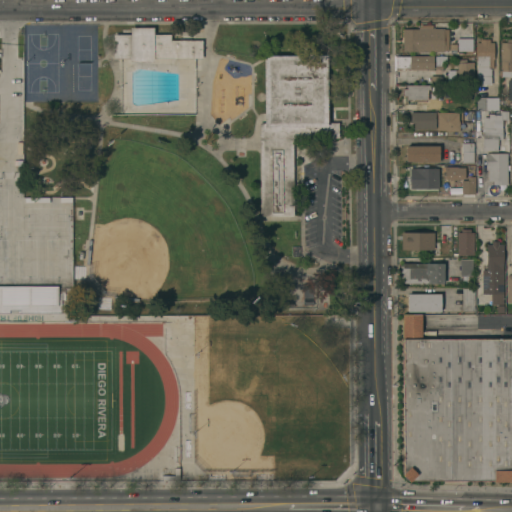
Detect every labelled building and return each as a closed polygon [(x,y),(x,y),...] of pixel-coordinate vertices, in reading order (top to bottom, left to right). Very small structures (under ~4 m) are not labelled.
[(401,52),(402,29),(417,29),(417,26),(424,27),(424,28),(443,29),(447,29),(447,51),(443,51),(443,52),(401,52)] [(114,34),(131,34),(131,28),(154,28),(154,34),(170,34),(170,40),(201,40),(201,59),(114,59),(114,34)] [(471,39),(471,51),(457,51),(457,39),(471,39)] [(475,43),(479,43),(479,39),(489,39),(489,43),(493,42),(493,60),(492,60),(492,67),(490,67),(490,84),(475,84),(475,43)] [(499,42),(506,42),(506,39),(511,39),(511,69),(511,71),(500,71),(499,42)] [(259,122),(263,122),(263,55),(326,54),(327,121),(338,121),(338,137),(292,137),(293,216),(259,216),(259,122)] [(433,56),(433,69),(409,69),(410,68),(395,68),(395,56),(409,56),(433,56)] [(472,82),(453,82),(453,71),(456,71),(456,59),(465,59),(465,62),(472,62),(472,82)] [(429,86),(429,90),(426,90),(426,101),(405,100),(405,97),(402,97),(402,89),(405,89),(405,85),(429,86)] [(475,110),(475,98),(498,98),(498,110),(475,110)] [(435,112),(435,129),(412,129),(412,122),(409,122),(409,112),(435,112)] [(457,112),(457,121),(458,121),(458,131),(444,131),(444,130),(436,130),(436,112),(457,112)] [(495,151),(492,152),(484,151),(481,151),(481,119),(488,119),(488,114),(493,114),(493,115),(499,115),(499,112),(507,112),(507,120),(501,120),(501,129),(502,129),(502,136),(497,136),(497,151),(495,151)] [(461,143),(472,143),(472,163),(461,163),(461,143)] [(438,147),(438,163),(405,163),(405,147),(438,147)] [(506,185),(492,185),(492,181),(487,181),(487,170),(484,170),(484,153),(506,153),(506,185)] [(453,180),(453,181),(448,181),(448,180),(444,179),(444,167),(457,167),(457,168),(464,168),(464,180),(453,180)] [(408,189),(408,169),(438,169),(438,177),(437,177),(437,190),(408,189)] [(474,194),(460,194),(460,181),(467,181),(467,177),(474,177),(474,194)] [(71,198),(0,196),(0,263),(3,263),(0,265),(0,321),(53,322),(53,310),(68,311),(71,198)] [(457,231),(460,231),(460,228),(469,229),(469,231),(473,231),(473,252),(475,252),(475,257),(472,257),(472,256),(468,256),(468,257),(462,257),(462,256),(458,256),(458,254),(456,254),(457,231)] [(433,232),(433,249),(400,249),(401,232),(433,232)] [(486,244),(491,244),(491,241),(498,241),(498,244),(502,244),(502,259),(502,270),(502,294),(503,297),(503,305),(490,304),(490,294),(481,294),(480,270),(485,270),(485,257),(486,244)] [(458,260),(471,259),(471,282),(461,282),(461,276),(459,276),(458,260)] [(403,283),(403,281),(400,281),(400,270),(399,270),(399,265),(402,265),(402,263),(443,263),(442,284),(403,283)] [(474,311),(461,311),(461,288),(474,288),(474,311)] [(440,294),(440,312),(406,312),(406,294),(440,294)] [(402,313),(421,313),(421,338),(511,338),(511,482),(509,482),(509,481),(493,481),(493,480),(410,480),(408,482),(401,474),(403,473),(402,313)]
